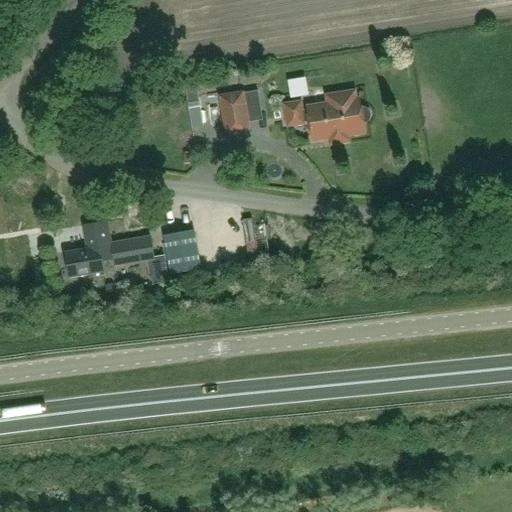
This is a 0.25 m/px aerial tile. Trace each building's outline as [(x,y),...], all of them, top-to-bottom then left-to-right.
[(356,100),(355,92),(327,96),(328,104),(307,107),(308,110),(302,111),(300,103),(284,105),(287,126),(303,123),(303,121),(309,120),(312,141),(330,138),(331,144),(349,141),(348,135),(364,132),(363,124),(366,122),(369,120),(370,116),(370,112),(367,109),(364,108),(361,109),(359,99),(356,100)] [(227,136),(249,132),(242,94),(221,97),(227,136)] [(203,119),(199,98),(188,100),(192,121),(203,119)] [(163,129),(166,147),(198,141),(195,124),(163,129)] [(173,206),(173,229),(188,229),(188,207),(173,206)] [(111,245),(107,222),(83,227),(87,249),(66,252),(70,278),(104,272),(103,263),(114,261),(116,268),(152,263),(157,284),(157,287),(169,286),(165,256),(155,258),(152,237),(111,245)] [(194,230),(165,235),(172,275),(202,269),(194,230)]
